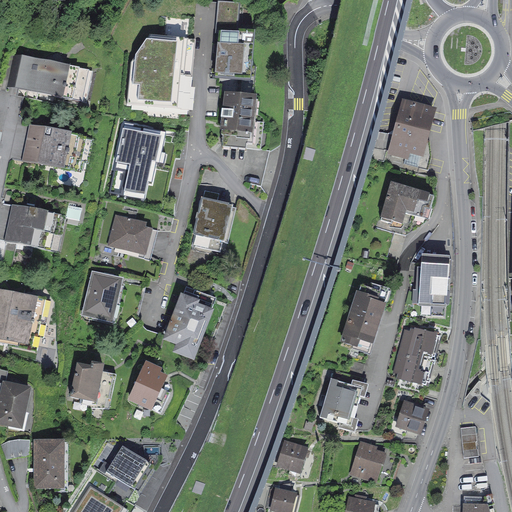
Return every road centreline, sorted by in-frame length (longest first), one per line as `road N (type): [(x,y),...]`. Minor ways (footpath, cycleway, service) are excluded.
road 1 (motorway): [(230,511),(312,280),(389,0)]
road 2 (motorway): [(363,0),(295,252),(206,511)]
road 3 (tertiary): [(462,167),(468,228),(459,358),(437,450),(409,511)]
road 4 (tertiary): [(273,218),(224,373),(162,511)]
road 5 (residential): [(371,414),(409,259),(444,200),(446,175),(462,167)]
road 6 (tertiary): [(322,5),(296,30),(290,155),(273,218)]
road 7 (residential): [(198,153),(153,323)]
road 8 (residential): [(209,12),(198,153)]
